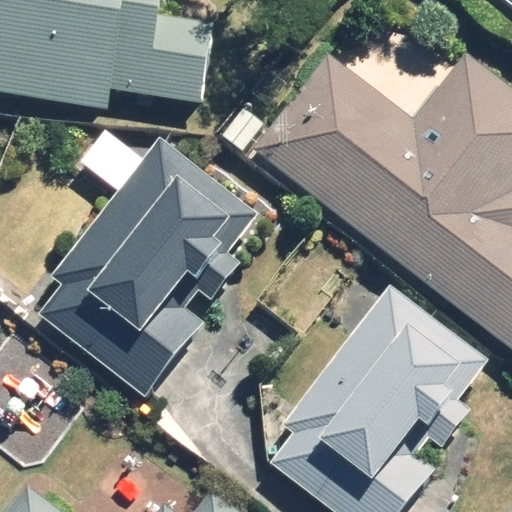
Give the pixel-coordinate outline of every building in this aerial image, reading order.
[(225,27),(182,21),(185,0),(0,0),(0,97),(122,116),(125,98),(212,111),(225,27)] [(511,79),(478,53),(427,121),(338,53),(263,151),(511,341),(511,79)] [(274,216),(174,139),(157,161),(125,136),(95,176),(124,198),(73,265),(59,255),(26,298),(164,403),(222,328),(196,308),(212,286),(227,298),(259,257),(249,249),(274,216)] [(498,361),(406,293),(398,287),(289,435),(297,441),(278,467),(339,511),(419,511),(446,476),(429,463),(451,433),(457,437),(485,401),(474,393),(498,361)] [(71,511),(37,486),(17,511),(247,511),(222,493),(208,511),(174,511),(173,511),(71,511)]
